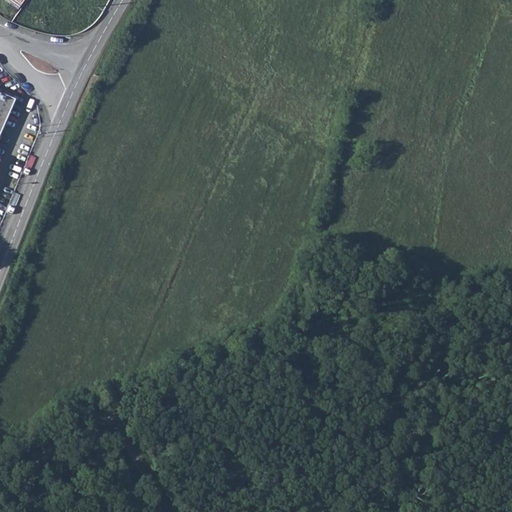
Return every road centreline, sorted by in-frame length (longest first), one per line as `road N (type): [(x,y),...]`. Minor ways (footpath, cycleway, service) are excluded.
road 1 (track): [(101,418),(111,405),(408,311),(511,293)]
road 2 (tertiary): [(0,272),(64,113)]
